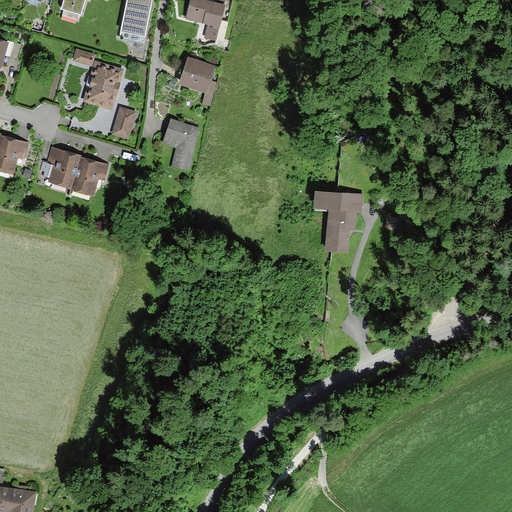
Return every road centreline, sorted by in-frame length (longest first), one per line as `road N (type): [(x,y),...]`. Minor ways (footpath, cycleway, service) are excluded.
road 1 (tertiary): [(511,311),(450,327),(304,397),(261,429),(205,511)]
road 2 (track): [(262,511),(321,432),(411,367),(414,343)]
road 3 (residential): [(164,0),(147,133)]
